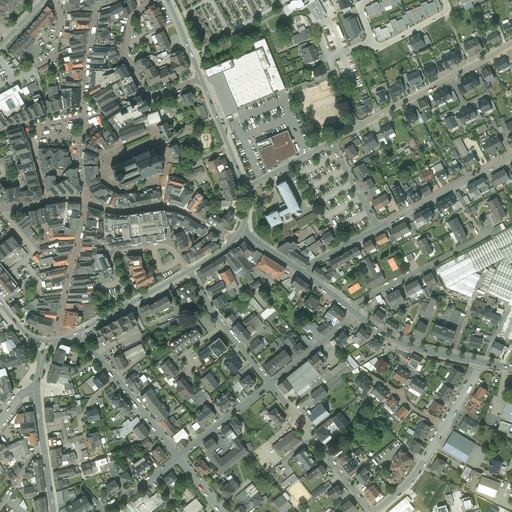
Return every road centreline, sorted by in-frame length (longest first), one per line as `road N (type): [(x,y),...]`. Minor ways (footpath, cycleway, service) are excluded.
road 1 (residential): [(0,210),(78,196),(116,210),(172,207),(233,240)]
road 2 (residential): [(201,78),(155,96),(143,91),(124,51),(131,18),(149,0)]
road 3 (residential): [(370,511),(268,384)]
road 4 (residential): [(349,309),(488,231)]
road 5 (tertiary): [(377,229),(511,156)]
road 6 (residential): [(129,304),(111,260),(116,252),(168,245),(188,271)]
road 7 (tertiary): [(355,313),(413,347),(480,362)]
